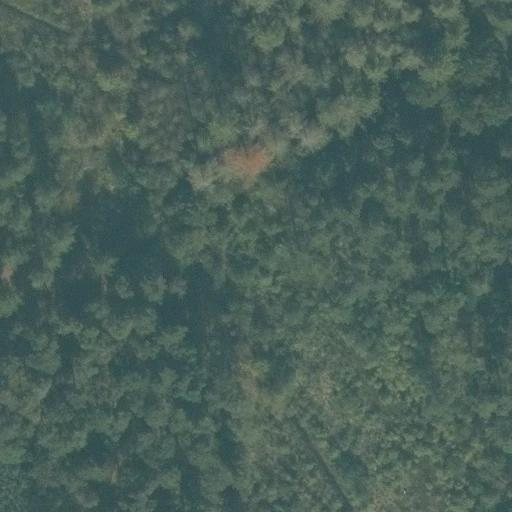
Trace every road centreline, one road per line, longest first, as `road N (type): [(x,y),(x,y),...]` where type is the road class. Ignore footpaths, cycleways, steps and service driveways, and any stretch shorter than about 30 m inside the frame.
road 1 (track): [(511,52),(0,309)]
road 2 (track): [(216,511),(0,75)]
